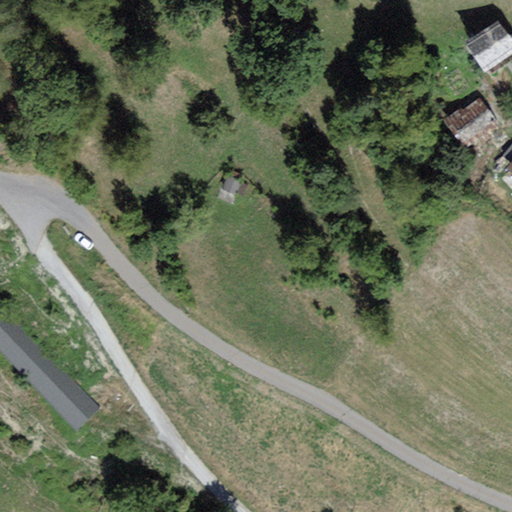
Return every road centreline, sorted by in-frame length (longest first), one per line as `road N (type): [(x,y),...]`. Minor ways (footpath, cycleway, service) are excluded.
road 1 (unclassified): [(511,509),(393,449),(322,399),(240,362),(125,271),(71,209),(46,194),(0,185)]
road 2 (track): [(242,511),(201,473),(25,223),(13,192)]
